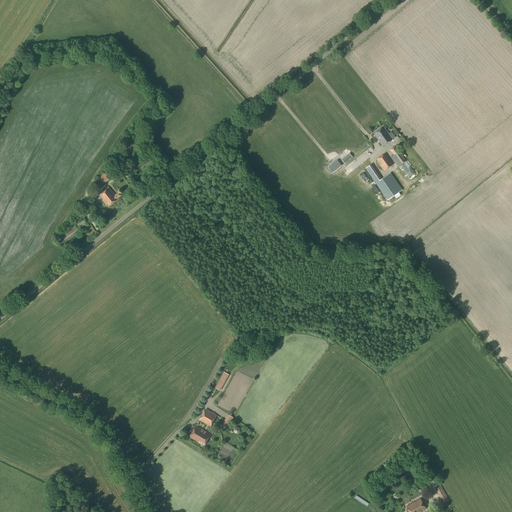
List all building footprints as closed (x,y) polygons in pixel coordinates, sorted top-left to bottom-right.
[(374,133),(383,146),(393,139),(384,126),(374,133)] [(125,148),(133,155),(139,149),(132,141),(125,148)] [(391,156),(398,166),(406,161),(395,146),(390,150),(394,155),(391,156)] [(340,162),(342,165),(352,157),(349,153),(341,159),(342,160),(340,162)] [(381,166),(384,171),(393,165),(385,153),(377,159),(378,160),(376,161),(380,166),(381,166)] [(120,162),(124,166),(132,160),(127,155),(120,162)] [(342,165),(338,160),(329,166),(333,172),(342,165)] [(412,179),(417,176),(407,161),(402,164),(412,179)] [(376,183),(388,200),(402,190),(390,173),(381,179),(371,164),(365,168),(373,180),(370,182),(372,185),(376,183)] [(98,178),(103,184),(110,178),(105,172),(98,178)] [(423,184),(431,178),(428,174),(414,184),(415,186),(421,182),(423,184)] [(424,184),(427,189),(436,184),(432,179),(424,184)] [(107,204),(108,206),(117,199),(117,198),(121,195),(119,192),(115,196),(108,187),(99,195),(103,199),(102,200),(106,204),(107,204)] [(57,238),(62,245),(88,225),(83,219),(57,238)] [(215,388),(220,390),(228,375),(224,372),(215,388)] [(199,420),(210,426),(217,415),(206,409),(199,420)] [(221,424),(226,428),(233,418),(228,414),(221,424)] [(189,437),(204,446),(211,435),(196,426),(189,437)] [(435,488),(443,504),(449,501),(441,486),(435,488)] [(357,504),(370,510),(372,505),(359,499),(357,504)] [(406,507),(409,511),(420,511),(426,509),(420,499),(406,507)]
